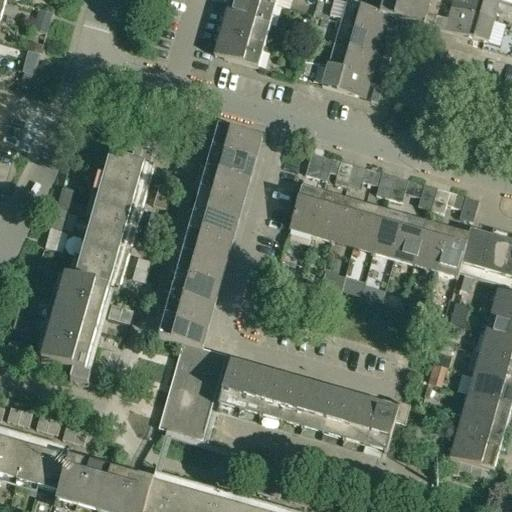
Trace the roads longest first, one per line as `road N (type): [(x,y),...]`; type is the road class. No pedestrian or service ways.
road 1 (residential): [(249,350),(230,429),(365,467),(389,389)]
road 2 (residential): [(249,350),(229,331),(230,302),(284,120)]
road 3 (residential): [(17,225),(88,67)]
road 4 (residential): [(414,154),(437,76),(511,96)]
road 5 (residential): [(389,389),(249,350)]
road 6 (residential): [(414,154),(284,120)]
